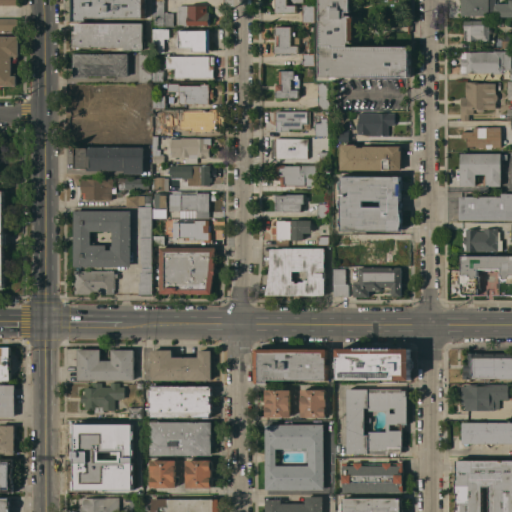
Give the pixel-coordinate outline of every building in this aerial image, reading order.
[(69,20),(70,8),(67,8),(67,2),(69,2),(69,0),(145,0),(145,2),(148,2),(148,8),(145,8),(145,18),(88,17),(88,20),(69,20)] [(164,0),(165,13),(165,12),(168,12),(168,13),(174,13),(174,26),(153,26),(153,0),(164,0)] [(304,0),(304,2),(294,2),(292,0),(288,0),(288,5),(297,5),(297,12),(277,13),(277,6),(274,6),(274,1),(277,1),(277,0),(304,0)] [(413,58),(413,65),(410,65),(410,76),(323,76),(322,0),(352,0),(353,11),(348,11),(348,15),(354,15),(354,17),(355,17),(356,43),(350,43),(350,47),(410,46),(410,58),(411,58),(413,58)] [(511,0),(511,16),(496,16),(496,15),(462,15),(462,0),(496,0),(496,3),(510,3),(510,0),(511,0)] [(207,5),(207,12),(210,12),(210,19),(212,19),(212,22),(210,22),(210,25),(179,25),(179,5),(207,5)] [(315,22),(303,22),(303,5),(315,5),(315,22)] [(0,18),(19,18),(18,30),(0,30),(0,18)] [(490,41),(477,41),(468,41),(468,39),(467,39),(467,37),(465,37),(465,31),(464,31),(464,20),(490,20),(490,41)] [(144,48),(144,50),(125,50),(125,47),(109,47),(109,46),(92,46),(92,47),(73,47),(73,31),(76,31),(76,23),(144,23),(144,41),(145,41),(145,48),(144,48)] [(300,45),(299,45),(299,53),(276,53),(276,46),(277,46),(277,26),(292,26),(292,32),(294,32),(294,35),(292,35),(292,37),(300,37),(300,45)] [(170,34),(170,38),(165,38),(165,53),(153,53),(153,28),(170,28),(170,29),(171,33),(170,34)] [(211,53),(208,53),(208,52),(193,52),(193,47),(180,47),(180,29),(205,30),(205,31),(208,31),(208,29),(211,29),(211,53)] [(0,36),(19,36),(19,40),(20,40),(19,56),(17,56),(17,57),(14,60),(12,61),(12,75),(17,75),(17,85),(0,85),(0,36)] [(511,79),(511,80),(511,69),(504,69),(504,73),(494,73),(494,72),(467,72),(463,72),(462,66),(462,58),(467,58),(467,52),(494,51),(511,51),(511,68),(511,79)] [(152,82),(140,82),(140,52),(152,52),(152,82)] [(129,76),(118,76),(118,75),(89,75),(89,77),(74,77),(74,53),(129,53),(129,76)] [(303,53),(315,53),(315,65),(303,65),(303,53)] [(215,69),(214,69),(214,77),(176,77),(176,68),(167,68),(167,56),(211,56),(215,56),(215,69)] [(153,81),(153,70),(156,70),(156,68),(161,68),(161,70),(164,70),(164,81),(153,81)] [(300,85),(299,97),(277,97),(277,89),(277,84),(280,84),(280,70),(294,70),(294,78),(300,78),(300,85)] [(318,108),(318,82),(329,81),(329,108),(318,108)] [(498,98),(497,101),(496,101),(496,109),(484,109),(484,111),(483,111),(482,112),(480,112),(478,111),(477,111),(477,109),(474,109),(474,114),(470,114),(470,120),(461,120),(462,97),(466,97),(466,94),(467,81),(479,81),(479,82),(497,82),(497,93),(497,94),(498,95),(498,96),(498,98)] [(180,83),(180,85),(202,85),(202,84),(210,84),(210,89),(214,89),(214,98),(210,98),(210,104),(205,104),(205,105),(203,105),(203,104),(198,104),(198,105),(197,105),(197,104),(192,103),(192,105),(189,105),(189,103),(182,103),(180,102),(180,96),(176,96),(176,91),(168,91),(168,83),(180,83)] [(127,102),(128,111),(121,111),(121,112),(91,113),(91,111),(81,112),(80,96),(90,96),(89,88),(107,88),(107,87),(128,87),(128,102),(127,102)] [(153,108),(153,95),(165,95),(166,108),(153,108)] [(171,110),(211,111),(211,116),(213,116),(213,125),(215,125),(215,136),(203,135),(203,133),(201,133),(201,131),(200,131),(200,133),(194,133),(194,131),(190,131),(190,128),(188,128),(188,130),(185,130),(185,128),(183,128),(183,130),(180,130),(180,128),(171,128),(171,110)] [(308,124),(308,126),(307,126),(307,128),(290,128),(290,131),(282,131),(282,121),(277,121),(277,118),(276,118),(276,114),(277,114),(277,111),(310,111),(310,124),(308,124)] [(389,125),(389,135),(370,135),(370,134),(359,134),(359,121),(360,121),(360,112),(396,112),(396,124),(389,125)] [(140,123),(140,114),(152,114),(152,123),(140,123)] [(82,144),(82,135),(80,135),(80,116),(97,116),(97,118),(108,118),(108,119),(113,119),(113,125),(108,125),(108,132),(114,132),(114,131),(120,131),(120,144),(82,144)] [(316,136),(315,123),(321,122),(321,118),(327,118),(328,135),(316,136)] [(153,123),(159,123),(159,121),(164,121),(164,123),(166,123),(166,135),(161,136),(153,136),(153,123)] [(492,147),(492,148),(488,148),(488,147),(475,147),(467,147),(467,138),(463,138),(463,131),(473,131),(473,127),(490,127),(490,124),(495,124),(496,126),(501,126),(501,129),(502,129),(502,147),(492,147)] [(352,139),(344,139),(344,131),(352,131),(352,139)] [(152,163),(151,139),(153,139),(153,136),(161,136),(161,137),(158,137),(158,145),(158,149),(161,149),(161,155),(165,155),(165,163),(152,163)] [(211,144),(209,144),(209,147),(211,147),(211,157),(198,157),(198,163),(186,163),(186,157),(172,157),(172,138),(181,138),(211,138),(211,144)] [(308,158),(300,158),(300,159),(295,159),(295,158),(276,158),(276,138),(308,138),(308,158)] [(402,169),(342,169),(342,144),(357,144),(357,145),(358,145),(358,147),(365,147),(365,146),(388,146),(388,145),(402,145),(402,169)] [(144,173),(125,173),(125,170),(88,170),(88,168),(76,168),(76,147),(88,147),(88,146),(94,146),(144,146),(144,173)] [(330,162),(319,162),(319,152),(330,152),(330,162)] [(508,159),(502,159),(502,186),(487,186),(487,174),(477,174),(477,186),(461,186),(462,152),(502,153),(502,154),(508,154),(508,159)] [(511,175),(511,191),(511,159),(511,160),(511,154),(503,154),(504,168),(504,175),(511,175)] [(179,177),(171,177),(171,165),(190,165),(190,164),(193,164),(193,165),(211,165),(211,177),(212,177),(212,181),(210,181),(210,185),(207,185),(207,187),(204,187),(204,185),(200,185),(200,186),(198,186),(198,185),(194,185),(194,187),(191,187),(191,185),(179,185),(179,177)] [(305,173),(305,185),(287,185),(287,186),(281,186),(281,179),(276,179),(276,164),(286,164),(286,165),(313,165),(313,173),(305,173)] [(343,230),(343,225),(341,225),(341,217),(343,217),(343,207),(341,207),(341,199),(343,199),(343,189),(340,189),(341,181),(343,181),(343,176),(402,176),(402,212),(403,215),(403,221),(403,225),(402,228),(402,230),(343,230)] [(153,190),(153,177),(166,177),(166,178),(168,177),(168,190),(153,190)] [(116,193),(113,193),(112,199),(102,199),(100,199),(98,200),(97,200),(95,199),(86,199),(86,193),(82,192),(82,178),(114,178),(114,186),(116,186),(116,193)] [(118,189),(118,178),(150,178),(150,189),(118,189)] [(0,190),(5,190),(6,234),(7,234),(9,235),(10,236),(11,237),(11,238),(11,240),(10,242),(9,242),(8,243),(6,244),(5,244),(5,287),(0,287),(0,190)] [(197,212),(197,217),(181,217),(181,210),(170,210),(170,194),(173,194),(173,190),(182,190),(182,192),(197,192),(210,192),(210,211),(197,212)] [(168,193),(168,197),(169,197),(169,202),(168,202),(168,217),(153,217),(153,198),(155,198),(155,192),(168,193)] [(511,219),(461,220),(460,196),(502,196),(502,193),(511,193),(511,219)] [(302,203),(302,211),(285,211),(276,211),(276,199),(276,195),(276,194),(288,194),(304,194),(304,203),(302,203)] [(152,207),(139,207),(139,206),(126,206),(126,195),(145,195),(152,195),(152,207)] [(318,217),(318,204),(329,203),(329,217),(318,217)] [(142,268),(142,263),(141,263),(141,217),(139,217),(139,207),(152,207),(153,207),(153,268),(142,268)] [(75,266),(75,210),(131,210),(131,235),(132,235),(132,247),(131,247),(131,266),(75,266)] [(304,233),(304,240),(292,240),(292,239),(289,239),(289,244),(277,244),(277,239),(276,239),(276,235),(277,235),(277,234),(272,234),(272,225),(277,225),(277,220),(286,220),(291,220),(290,217),(303,217),(303,220),(312,220),(312,232),(304,233)] [(212,241),(205,241),(205,240),(188,239),(188,237),(173,237),(173,227),(172,227),(172,222),(173,222),(183,222),(184,218),(195,218),(195,219),(207,220),(209,221),(209,224),(209,225),(211,225),(211,231),(212,232),(212,241)] [(467,251),(467,243),(465,243),(465,236),(467,236),(467,229),(478,229),(478,231),(485,231),(485,228),(499,228),(499,231),(501,231),(501,240),(503,240),(503,250),(467,251)] [(349,235),(350,245),(340,245),(339,235),(349,235)] [(165,244),(154,244),(154,236),(165,236),(165,244)] [(318,245),(318,236),(329,236),(329,244),(318,245)] [(390,254),(388,254),(388,263),(359,263),(359,239),(390,239),(390,254)] [(215,266),(216,266),(215,274),(214,274),(212,294),(161,293),(161,285),(160,285),(161,277),(161,247),(217,247),(215,266)] [(305,295),(305,294),(300,294),(300,295),(267,294),(269,284),(270,276),(270,274),(271,266),(271,257),(272,248),(284,248),(325,248),(325,261),(326,261),(326,267),(325,267),(325,294),(317,294),(317,295),(305,295)] [(502,288),(498,288),(499,282),(500,282),(500,274),(501,274),(501,269),(479,268),(479,275),(480,276),(479,282),(481,282),(481,288),(478,288),(478,294),(473,294),(473,295),(468,295),(468,296),(466,296),(463,295),(462,294),(461,292),(461,289),(462,289),(462,283),(460,283),(460,274),(463,274),(462,255),(511,255),(511,295),(501,295),(502,288)] [(393,296),(393,286),(383,286),(383,290),(370,290),(370,296),(355,296),(355,280),(361,280),(361,267),(403,267),(403,295),(393,296)] [(153,294),(139,294),(139,282),(141,282),(141,271),(142,271),(142,268),(153,268),(153,294)] [(349,296),(335,296),(335,268),(347,268),(347,283),(348,283),(349,284),(349,296)] [(115,270),(115,273),(118,273),(118,277),(116,277),(116,289),(115,289),(115,294),(103,294),(103,293),(102,293),(102,291),(101,291),(98,291),(96,291),(96,294),(75,294),(75,270),(115,270)] [(0,347),(7,347),(11,349),(12,380),(0,380),(0,347)] [(398,380),(398,379),(341,379),(341,367),(338,367),(338,361),(341,361),(341,356),(340,356),(340,348),(412,348),(412,360),(414,360),(414,366),(412,366),(412,380),(398,380)] [(135,379),(79,379),(79,349),(101,349),(101,360),(113,360),(113,349),(135,349),(135,379)] [(328,349),(329,359),(331,359),(331,364),(328,364),(329,379),(270,379),(270,382),(257,382),(257,371),(256,371),(256,360),(257,360),(257,349),(258,349),(328,349)] [(213,380),(152,380),(152,350),(174,350),(174,357),(199,357),(199,350),(213,350),(213,380)] [(511,378),(490,378),(490,381),(485,381),(485,378),(471,378),(471,381),(467,381),(467,378),(465,378),(465,376),(464,376),(464,373),(465,372),(464,370),(466,370),(466,368),(465,368),(465,364),(466,364),(466,363),(469,363),(469,353),(511,353),(511,378)] [(126,398),(121,398),(121,399),(116,399),(116,410),(104,410),(104,412),(96,411),(96,409),(86,409),(86,402),(82,402),(82,394),(86,394),(86,387),(94,387),(94,383),(103,383),(103,386),(112,386),(112,383),(121,383),(121,386),(126,386),(126,398)] [(153,415),(151,414),(151,407),(153,407),(153,402),(151,402),(151,391),(153,389),(153,388),(145,388),(145,383),(153,383),(153,386),(212,386),(213,387),(213,396),(211,396),(211,397),(212,397),(212,401),(211,401),(211,403),(213,403),(213,412),(212,413),(212,414),(211,414),(211,416),(153,416),(153,415)] [(16,416),(0,416),(0,384),(1,385),(1,384),(16,384),(16,416)] [(509,399),(500,399),(500,408),(495,408),(495,410),(466,410),(466,403),(462,403),(462,385),(467,385),(467,384),(479,384),(509,384),(509,399)] [(291,417),(266,417),(266,389),(291,389),(291,417)] [(302,416),(302,389),(326,389),(326,416),(302,416)] [(348,389),(402,389),(402,390),(407,390),(407,395),(408,423),(403,423),(403,445),(402,445),(402,452),(348,453),(348,389)] [(130,418),(130,407),(143,406),(143,418),(130,418)] [(213,454),(152,454),(152,421),(213,421),(213,454)] [(511,443),(466,443),(466,445),(464,445),(464,443),(463,443),(463,422),(511,422),(511,443)] [(122,436),(121,447),(116,447),(105,447),(105,449),(96,449),(96,447),(85,447),(85,441),(81,441),(81,432),(85,432),(85,425),(101,425),(101,424),(116,424),(116,430),(122,431),(122,436)] [(266,424),(324,424),(324,489),(266,489),(266,424)] [(0,454),(0,425),(16,425),(16,454),(0,454)] [(129,455),(129,444),(143,443),(143,455),(129,455)] [(0,460),(2,460),(2,458),(15,458),(15,465),(16,466),(15,467),(14,467),(14,482),(15,483),(16,483),(15,485),(15,491),(2,492),(2,489),(0,489),(0,460)] [(123,485),(81,484),(81,467),(83,467),(83,460),(93,460),(93,458),(111,458),(111,459),(121,459),(121,473),(123,473),(123,485)] [(187,480),(188,480),(188,468),(188,459),(213,459),(213,461),(214,461),(214,469),(213,469),(213,478),(214,478),(214,485),(213,485),(213,487),(187,487),(187,480)] [(152,487),(152,485),(151,485),(151,478),(152,478),(152,468),(150,468),(150,462),(151,462),(151,460),(177,460),(177,487),(152,487)] [(511,511),(457,511),(457,509),(458,509),(458,493),(457,493),(457,479),(458,479),(458,460),(511,460),(511,511)] [(344,482),(343,482),(343,479),(343,475),(342,475),(342,465),(343,465),(343,462),(348,462),(355,462),(363,462),(384,462),(392,462),(392,465),(398,465),(398,462),(404,462),(404,491),(344,491),(344,482)] [(144,493),(127,493),(127,477),(144,477),(144,493)] [(323,511),(267,511),(267,499),(282,499),(282,503),(306,503),(306,496),(324,496),(323,511)] [(0,511),(0,497),(10,497),(10,500),(12,500),(12,511),(0,511)] [(81,511),(82,506),(83,506),(83,497),(105,497),(120,497),(120,511),(81,511)] [(153,511),(153,498),(220,498),(220,507),(221,507),(221,511),(153,511)] [(344,511),(344,498),(398,498),(402,498),(402,499),(403,499),(403,505),(402,505),(402,511),(403,511),(344,511)] [(131,511),(131,501),(141,500),(141,511),(131,511)]
